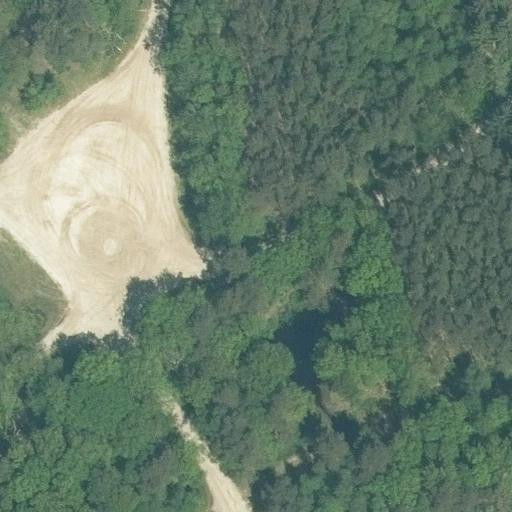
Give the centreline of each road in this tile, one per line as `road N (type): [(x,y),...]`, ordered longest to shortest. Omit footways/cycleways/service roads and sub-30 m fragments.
road 1 (track): [(511,112),(352,215),(246,260),(155,285),(98,316)]
road 2 (track): [(230,511),(208,467),(98,316),(0,214)]
road 3 (track): [(162,0),(113,169),(98,316)]
road 4 (track): [(238,511),(333,452),(511,404)]
